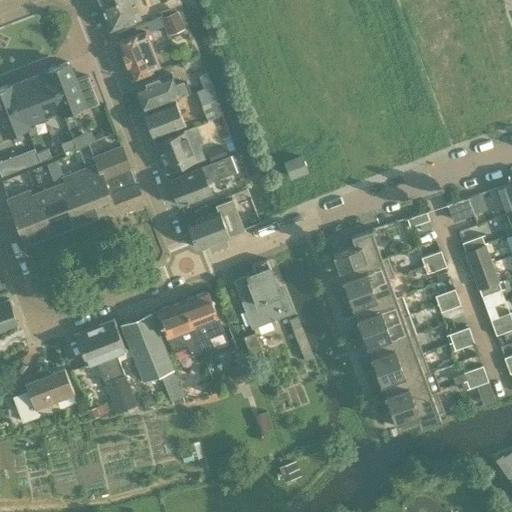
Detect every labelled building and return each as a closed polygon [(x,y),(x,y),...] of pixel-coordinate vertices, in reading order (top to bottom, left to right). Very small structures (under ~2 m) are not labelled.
[(139,18),(132,0),(115,0),(101,6),(110,29),(139,18)] [(177,10),(160,17),(167,35),(184,27),(177,10)] [(125,70),(127,75),(127,76),(130,75),(131,78),(151,70),(150,68),(158,65),(145,33),(138,36),(137,34),(117,42),(118,45),(117,48),(119,54),(122,52),(127,65),(125,70)] [(44,70),(45,71),(59,108),(60,111),(82,103),(84,109),(98,103),(87,75),(74,80),(67,61),(44,70)] [(45,71),(27,78),(41,115),(59,108),(45,71)] [(140,100),(143,109),(178,96),(178,98),(186,95),(182,84),(175,86),(170,73),(134,86),(135,89),(134,92),(135,98),(140,100)] [(199,76),(197,77),(202,88),(204,88),(205,87),(207,86),(202,75),(200,76),(199,76)] [(27,78),(11,84),(9,85),(23,122),(25,121),(41,115),(27,78)] [(9,85),(11,84),(10,83),(0,87),(0,141),(7,138),(5,133),(26,125),(25,121),(23,122),(9,85)] [(213,101),(200,106),(206,120),(218,115),(222,114),(217,100),(213,101)] [(151,136),(184,124),(175,101),(142,113),(151,136)] [(183,131),(154,142),(166,173),(203,158),(198,143),(202,141),(196,126),(183,131)] [(61,144),(64,151),(75,147),(72,139),(61,144)] [(206,151),(211,163),(232,155),(234,154),(229,142),(206,151)] [(115,213),(127,209),(142,203),(122,147),(93,158),(96,166),(63,178),(65,183),(29,196),(27,191),(8,198),(25,243),(114,210),(115,213)] [(48,149),(36,153),(39,161),(50,156),(48,149)] [(34,150),(23,154),(27,165),(38,161),(34,150)] [(211,163),(169,180),(179,206),(181,205),(211,194),(207,184),(239,172),(232,155),(211,163)] [(290,177),(308,171),(302,155),(285,162),(290,177)] [(59,171),(54,159),(44,163),(49,175),(59,171)] [(511,212),(511,211),(511,182),(502,186),(511,212)] [(467,197),(446,204),(446,205),(452,221),(454,221),(473,214),(470,205),(467,197)] [(195,247),(243,229),(231,199),(215,205),(217,211),(186,223),(195,247)] [(421,230),(431,227),(428,219),(429,219),(426,212),(428,211),(428,210),(404,218),(404,219),(406,218),(409,226),(419,223),(421,230)] [(342,273),(382,259),(371,229),(350,236),(354,247),(333,254),(338,269),(341,268),(342,273)] [(465,251),(484,243),(481,235),(462,242),(465,251)] [(484,243),(465,251),(472,269),(491,262),(487,251),(484,243)] [(424,265),(443,258),(440,250),(421,257),(424,265)] [(394,276),(387,257),(382,259),(342,273),(344,279),(342,280),(347,294),(388,278),(394,276)] [(252,327),(288,313),(267,258),(251,264),(254,273),(249,275),(248,273),(245,274),(245,276),(234,280),(252,327)] [(446,266),(443,258),(424,265),(426,273),(446,266)] [(491,262),(472,269),(475,280),(479,289),(498,282),(495,273),(491,262)] [(388,278),(347,294),(352,307),(354,307),(356,312),(395,297),(388,278)] [(501,289),(498,282),(479,289),(481,296),(501,289)] [(438,304),(457,297),(454,288),(434,296),(438,304)] [(182,300),(200,350),(211,345),(208,337),(223,332),(207,291),(182,300)] [(401,295),(395,297),(356,312),(358,317),(356,318),(361,332),(408,314),(401,295)] [(460,304),(457,297),(438,304),(441,311),(460,304)] [(7,300),(0,302),(0,329),(16,323),(7,300)] [(189,354),(200,350),(182,300),(156,310),(171,351),(186,346),(189,354)] [(150,312),(120,323),(127,343),(141,380),(159,373),(170,401),(184,395),(173,367),(172,368),(150,312)] [(493,327),(511,320),(509,312),(490,319),(493,327)] [(415,334),(408,314),(361,332),(366,346),(368,345),(370,350),(415,334)] [(113,318),(93,325),(114,378),(124,374),(115,353),(124,349),(113,318)] [(511,328),(511,320),(493,327),(495,335),(511,328)] [(114,378),(93,325),(74,333),(86,364),(95,360),(103,382),(114,378)] [(452,342),(471,335),(468,326),(449,334),(452,342)] [(252,360),(264,356),(255,333),(243,337),(252,360)] [(422,353),(415,334),(370,350),(372,355),(370,356),(375,370),(422,353)] [(474,342),(471,335),(452,342),(454,350),(474,342)] [(429,372),(422,353),(375,370),(380,384),(382,383),(384,389),(429,372)] [(507,366),(511,363),(511,353),(503,357),(507,366)] [(241,360),(228,365),(235,384),(248,379),(241,360)] [(466,380),(485,373),(482,365),(463,372),(466,380)] [(64,368),(40,377),(25,383),(27,390),(13,396),(22,420),(38,414),(35,408),(74,393),(64,368)] [(383,395),(388,408),(436,391),(439,390),(432,371),(429,372),(384,389),(386,394),(383,395)] [(488,381),(485,373),(466,380),(468,388),(488,381)] [(124,374),(114,378),(126,409),(136,406),(125,374),(124,374)] [(114,378),(103,382),(116,413),(126,409),(114,378)] [(273,387),(271,391),(272,395),(275,397),(279,396),(281,392),(280,388),(277,386),(273,387)] [(443,411),(436,391),(388,408),(393,422),(396,421),(398,427),(417,420),(420,428),(440,420),(437,413),(443,411)] [(150,392),(140,395),(144,405),(153,401),(150,392)] [(96,406),(86,410),(89,419),(99,415),(96,406)] [(258,422),(260,430),(271,427),(266,411),(254,414),(256,422),(258,422)] [(257,433),(256,438),(259,441),(263,441),(267,438),(267,434),(264,431),(260,431),(257,433)] [(296,460),(278,466),(283,482),(302,476),(296,460)]
